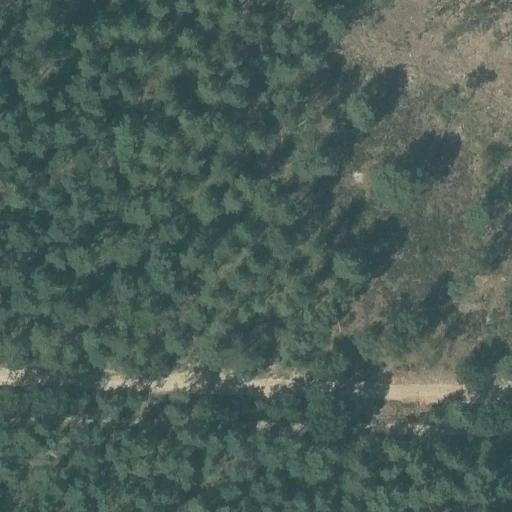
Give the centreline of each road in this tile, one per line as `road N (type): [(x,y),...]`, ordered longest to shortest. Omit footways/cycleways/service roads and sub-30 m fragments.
road 1 (track): [(0,378),(511,399)]
road 2 (unknown): [(0,414),(511,433)]
